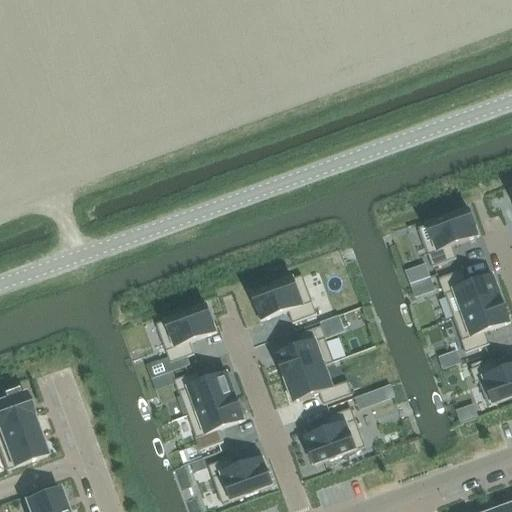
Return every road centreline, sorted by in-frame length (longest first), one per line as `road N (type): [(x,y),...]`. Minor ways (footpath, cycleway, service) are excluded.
road 1 (unclassified): [(0,287),(511,103)]
road 2 (residential): [(221,311),(300,511)]
road 3 (residential): [(511,456),(360,511)]
